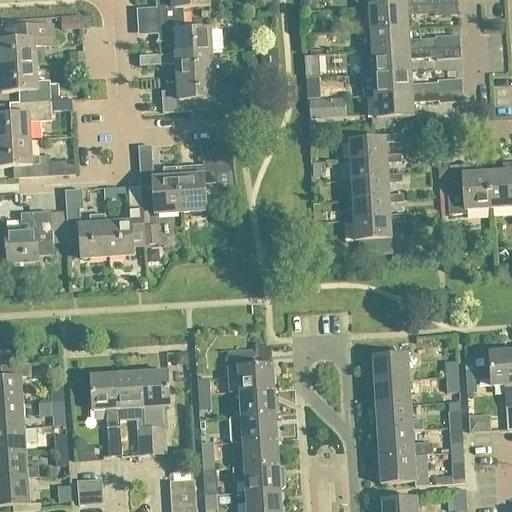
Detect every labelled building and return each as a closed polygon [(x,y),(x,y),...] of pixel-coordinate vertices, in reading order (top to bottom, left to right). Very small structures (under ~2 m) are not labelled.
[(208,0),(171,0),(172,1),(157,2),(158,23),(191,20),(191,13),(183,14),(183,10),(209,8),(208,0)] [(355,0),(356,0),(359,3),(364,4),(364,10),(371,9),(373,9),(459,4),(459,0),(355,0)] [(373,9),(371,9),(372,32),(382,31),(410,29),(409,16),(436,15),(436,17),(460,16),(459,4),(373,9)] [(191,20),(158,23),(159,43),(174,42),(175,56),(212,54),(222,53),(221,32),(218,30),(211,31),(184,32),(184,28),(191,27),(191,20)] [(0,43),(0,67),(36,66),(45,65),(44,47),(53,46),(52,28),(0,31),(1,43),(0,43)] [(382,31),(372,32),(373,53),(461,48),(460,36),(437,38),(437,40),(411,42),(410,29),(382,31)] [(461,59),(461,48),(373,53),(375,75),(413,73),(412,60),(438,58),(438,61),(461,59)] [(84,53),(69,54),(69,64),(85,63),(84,53)] [(212,54),(175,56),(160,57),(161,66),(176,65),(177,79),(213,76),(212,54)] [(37,83),(36,66),(0,67),(0,68),(2,94),(19,93),(20,105),(51,103),(60,102),(59,86),(50,86),(49,82),(37,83)] [(413,86),(413,73),(375,75),(376,97),(464,92),(463,81),(439,82),(439,85),(413,86)] [(274,75),(260,76),(260,86),(275,85),(274,75)] [(178,92),(162,93),(163,114),(189,113),(228,111),(231,110),(230,88),(227,88),(214,89),(213,76),(177,79),(178,92)] [(307,79),(308,101),(320,100),(319,79),(307,79)] [(464,103),(464,92),(376,97),(377,120),(415,117),(415,104),(440,103),(440,105),(464,103)] [(11,117),(0,117),(0,143),(30,142),(29,124),(52,123),(51,103),(20,105),(11,106),(11,117)] [(388,159),(388,156),(387,144),(401,144),(400,135),(384,136),(384,139),(350,141),(351,162),(388,159)] [(31,158),(30,142),(0,143),(0,169),(14,169),(15,180),(51,178),(76,177),(75,176),(75,162),(50,164),(50,157),(31,158)] [(201,144),(203,167),(178,169),(181,214),(205,212),(204,186),(217,185),(214,143),(201,144)] [(153,181),(151,148),(138,148),(141,189),(141,190),(154,189),(156,215),(181,214),(178,169),(163,170),(164,180),(153,181)] [(388,159),(351,162),(352,182),(389,179),(389,176),(389,177),(388,165),(402,164),(402,155),(388,156),(388,159)] [(313,165),(314,177),(324,177),(323,164),(313,165)] [(465,167),(451,168),(439,169),(442,217),(449,216),(466,215),(466,211),(491,209),(490,173),(465,175),(465,167)] [(511,172),(490,173),(491,209),(511,208),(511,172)] [(389,179),(352,182),(353,201),(390,199),(390,196),(389,184),(404,183),(403,176),(389,176),(389,179)] [(141,190),(141,189),(128,190),(131,224),(106,225),(109,259),(134,258),(133,242),(145,241),(141,190)] [(90,217),(91,226),(82,227),(81,208),(84,208),(83,192),(66,193),(70,246),(82,245),(83,261),(109,259),(106,225),(106,217),(90,217)] [(0,208),(12,208),(12,194),(0,194),(0,208)] [(404,195),(390,196),(390,199),(353,201),(355,221),(391,219),(391,216),(391,204),(405,204),(404,195)] [(54,246),(52,214),(22,216),(23,234),(8,235),(10,265),(39,263),(38,247),(54,246)] [(391,219),(355,221),(356,242),(393,240),(392,224),(406,223),(405,216),(391,216),(391,219)] [(159,250),(146,252),(147,264),(160,263),(159,250)] [(248,393),(276,392),(274,365),(273,365),(271,345),(256,346),(257,354),(228,356),(229,368),(231,394),(248,393)] [(490,356),(474,357),(475,380),(492,379),(492,388),(505,387),(507,407),(511,406),(511,351),(490,353),(490,356)] [(375,383),(411,381),(409,355),(374,357),(375,383)] [(448,378),(460,378),(459,363),(447,364),(448,378)] [(32,379),(31,364),(2,366),(3,380),(0,380),(0,406),(24,404),(22,379),(32,379)] [(168,372),(143,374),(145,409),(171,408),(168,372)] [(145,409),(143,374),(118,375),(120,411),(145,409)] [(120,411),(118,375),(93,377),(95,412),(108,412),(111,458),(123,457),(120,411)] [(461,393),(460,378),(448,378),(450,394),(461,393)] [(198,396),(211,396),(210,380),(197,381),(198,396)] [(412,406),(411,381),(375,383),(377,408),(412,406)] [(52,402),(64,401),(63,387),(51,387),(52,402)] [(277,417),(276,392),(248,393),(231,394),(231,404),(240,404),(241,418),(231,419),(231,420),(246,419),(277,417)] [(211,396),(198,396),(199,412),(212,411),(211,396)] [(66,418),(64,401),(52,402),(53,418),(66,418)] [(0,431),(25,430),(24,404),(0,406),(0,431)] [(412,406),(377,408),(378,433),(414,431),(424,431),(423,419),(413,420),(412,406)] [(451,429),(463,428),(462,413),(450,414),(451,429)] [(279,442),(277,417),(246,419),(231,420),(233,444),(243,444),(243,445),(251,444),(279,442)] [(195,419),(196,434),(227,433),(226,418),(195,419)] [(152,430),(150,430),(146,431),(145,422),(138,422),(140,457),(154,456),(152,430)] [(463,428),(451,429),(452,443),(464,443),(463,428)] [(0,456),(27,455),(25,430),(0,431),(0,456)] [(164,430),(150,430),(152,430),(154,456),(166,455),(164,430)] [(415,445),(414,431),(378,433),(380,458),(433,455),(433,444),(415,445)] [(56,453),(68,452),(67,437),(55,437),(56,453)] [(251,444),(243,445),(244,469),(280,467),(279,442),(251,444)] [(216,471),(214,445),(202,446),(203,472),(216,471)] [(94,447),(79,449),(80,460),(95,459),(94,447)] [(69,468),(68,452),(56,453),(57,468),(69,468)] [(27,455),(0,456),(0,481),(29,480),(39,479),(38,468),(28,469),(27,455)] [(433,455),(380,458),(381,485),(416,483),(416,488),(430,487),(428,456),(433,456),(433,455)] [(454,465),(455,478),(435,479),(435,487),(466,485),(466,479),(465,464),(454,465)] [(280,467),(244,469),(233,470),(234,484),(245,483),(246,494),(282,492),(285,488),(285,481),(281,477),(280,467)] [(216,471),(203,472),(205,497),(217,496),(216,471)] [(29,480),(0,481),(0,507),(12,507),(31,506),(29,480)] [(79,495),(103,493),(102,481),(78,483),(79,495)] [(172,496),(197,495),(196,483),(171,484),(172,496)] [(72,504),(70,488),(58,489),(59,505),(72,504)] [(467,511),(468,510),(466,495),(466,491),(453,492),(454,497),(447,498),(447,511),(467,511)] [(282,511),(282,492),(246,494),(246,511),(282,511)] [(103,493),(79,495),(80,507),(104,506),(103,493)] [(197,495),(172,496),(172,508),(197,506),(197,495)] [(214,511),(218,511),(217,496),(205,497),(205,511),(214,511)] [(383,511),(418,511),(418,498),(383,501),(383,511)]
